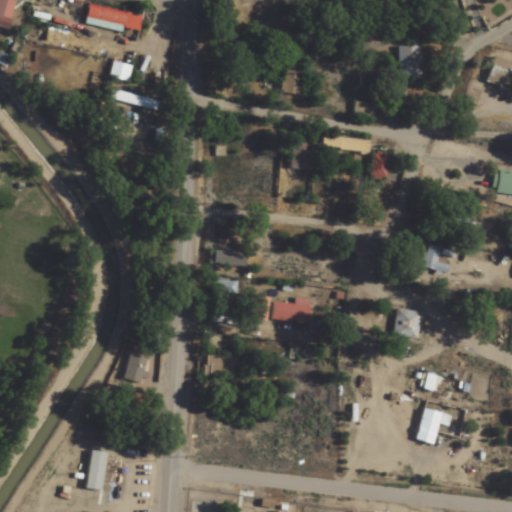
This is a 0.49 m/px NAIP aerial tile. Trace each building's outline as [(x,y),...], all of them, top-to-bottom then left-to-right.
[(0,0),(0,30),(5,32),(12,0),(9,0),(0,0)] [(207,0),(206,17),(226,18),(227,0),(207,0)] [(82,25),(136,35),(140,15),(86,5),(82,25)] [(302,45),(321,45),(321,33),(302,33),(302,45)] [(395,78),(419,78),(419,47),(395,47),(395,78)] [(510,61),(485,61),(485,88),(510,88),(510,61)] [(107,77),(124,82),(128,68),(111,63),(107,77)] [(300,69),(282,68),(281,95),(298,96),(300,69)] [(113,100),(153,112),(156,103),(115,92),(113,100)] [(371,121),(373,105),(353,103),(351,118),(371,121)] [(368,141),(321,137),(320,150),(367,154),(368,141)] [(289,170),(309,171),(310,141),(289,140),(289,170)] [(367,177),(383,180),(387,156),(371,153),(367,177)] [(511,171),(492,169),(488,194),(511,197),(511,171)] [(462,210),(435,203),(430,223),(457,229),(462,210)] [(465,238),(479,238),(479,224),(464,224),(465,238)] [(421,269),(445,276),(447,267),(435,264),(439,249),(427,246),(421,269)] [(243,253),(208,253),(208,268),(243,268),(243,253)] [(234,282),(207,282),(207,312),(221,312),(221,296),(234,296),(234,282)] [(245,320),(263,322),(266,299),(248,296),(245,320)] [(306,323),(306,305),(268,305),(268,323),(306,323)] [(415,341),(418,312),(394,310),(390,338),(415,341)] [(231,366),(236,366),(236,357),(201,356),(200,377),(231,378),(231,366)] [(125,381),(136,382),(138,362),(126,361),(125,381)] [(431,446),(435,426),(446,428),(449,416),(419,409),(412,442),(431,446)]
